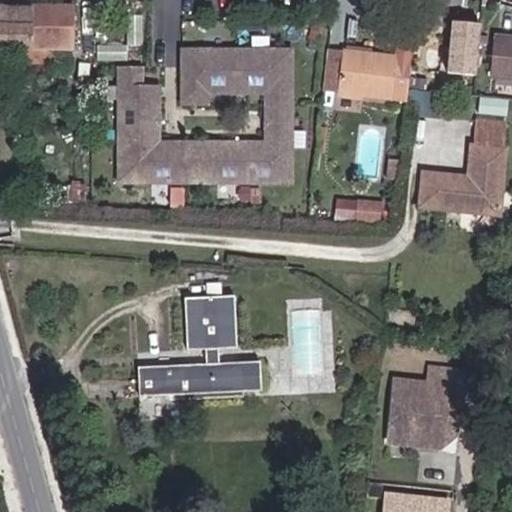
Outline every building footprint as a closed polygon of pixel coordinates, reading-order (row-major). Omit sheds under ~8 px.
[(399,10),(398,0),(372,0),(373,5),(378,4),(378,11),(399,10)] [(409,9),(408,0),(398,0),(399,10),(409,9)] [(72,49),(72,8),(6,8),(6,49),(72,49)] [(494,36),(493,51),(507,52),(509,37),(494,36)] [(490,77),(511,79),(511,37),(509,37),(507,52),(493,51),(490,77)] [(407,101),(413,50),(396,47),(395,57),(342,51),(337,92),(407,101)] [(71,63),(72,49),(6,49),(10,63),(71,63)] [(337,92),(342,51),(328,49),(323,91),(337,92)] [(182,50),(182,104),(208,104),(208,93),(226,93),(226,87),(237,87),(237,50),(182,50)] [(291,104),(292,50),(237,50),(237,87),(248,87),(248,93),(266,94),(266,104),(291,104)] [(142,67),(119,67),(119,142),(159,143),(159,96),(151,96),(151,87),(142,87),(142,67)] [(159,96),(159,87),(151,87),(151,96),(159,96)] [(250,183),(291,183),(291,104),(266,104),(265,118),(271,118),(271,128),(265,128),(265,143),(250,143),(250,151),(250,183)] [(474,123),(471,146),(505,150),(506,126),(474,123)] [(159,143),(119,142),(119,183),(184,183),(184,151),(174,151),(174,143),(159,143)] [(184,151),(185,143),(174,143),(174,151),(184,151)] [(184,183),(250,183),(250,151),(239,151),(239,143),(185,143),(184,151),(184,183)] [(250,151),(250,143),(239,143),(239,151),(250,151)] [(498,215),(505,150),(471,146),(468,178),(423,173),(420,207),(498,215)] [(375,207),(336,204),(334,224),(373,227),(375,207)] [(236,348),(234,297),(185,299),(187,351),(190,351),(218,349),(236,348)] [(219,364),(218,349),(190,351),(191,365),(219,364)] [(486,372),(488,356),(464,352),(462,368),(486,372)] [(261,391),(260,362),(219,364),(191,365),(137,367),(139,397),(261,391)] [(455,435),(462,372),(431,369),(429,385),(395,381),(390,430),(428,434),(440,448),(455,435)] [(446,511),(448,502),(387,496),(385,511),(446,511)]
